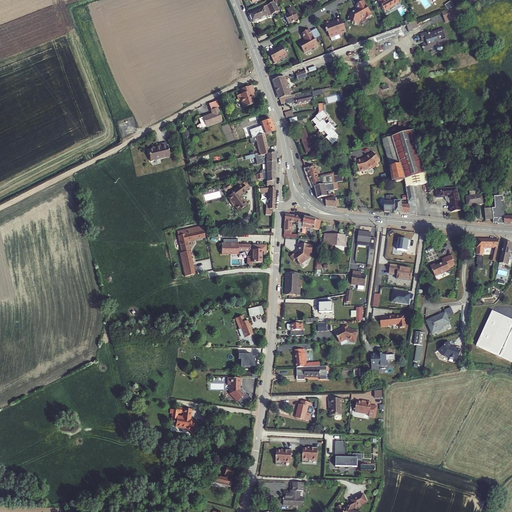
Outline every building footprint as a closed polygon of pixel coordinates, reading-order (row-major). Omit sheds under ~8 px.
[(365,2),(364,0),(357,5),(359,8),(352,12),(351,14),(350,14),(348,20),(352,21),(352,23),(355,24),(354,25),(355,25),(356,24),(358,25),(360,20),(365,17),(366,18),(373,15),(369,9),(365,2)] [(371,0),(369,0),(365,2),(369,9),(374,6),(371,0)] [(378,0),(381,5),(381,6),(383,10),(384,10),(386,10),(388,9),(388,8),(389,7),(390,7),(399,2),(397,0),(378,0)] [(269,13),(277,9),(274,2),(266,6),(269,13)] [(270,15),(269,13),(266,6),(260,9),(264,18),(270,15)] [(290,14),(287,15),(290,23),(297,20),(297,22),(298,21),(294,12),(291,8),(288,10),(290,14)] [(264,18),(260,9),(248,15),(252,24),(264,18)] [(445,19),(449,26),(463,19),(459,12),(445,19)] [(417,18),(406,21),(408,27),(402,29),(403,33),(420,28),(417,18)] [(343,33),(346,31),(342,19),(334,22),(334,23),(331,24),(330,21),(324,23),(327,30),(326,30),(327,32),(328,32),(330,37),(339,34),(341,35),(342,34),(343,33)] [(449,26),(450,29),(464,22),(463,19),(449,26)] [(444,28),(437,31),(430,33),(429,31),(421,34),(423,40),(426,39),(427,43),(422,44),(425,51),(431,49),(430,46),(436,44),(437,48),(438,47),(439,50),(442,48),(441,46),(442,46),(441,42),(448,40),(444,28)] [(311,31),(310,29),(302,33),(305,39),(305,41),(304,41),(303,40),(300,42),(299,43),(304,52),(315,47),(316,47),(317,47),(317,45),(319,45),(315,38),(311,31)] [(286,53),(282,45),(277,47),(277,48),(274,49),(269,52),(274,63),(277,61),(278,62),(279,61),(279,60),(280,60),(279,58),(283,56),(284,57),(286,53)] [(284,77),(272,81),(279,100),(291,97),(288,89),(291,89),(289,84),(287,85),(284,77)] [(250,86),(240,89),(241,94),(236,96),(237,101),(239,100),(240,102),(251,99),(250,95),(252,94),(250,86)] [(279,100),(280,105),(283,105),(282,103),(295,100),(296,105),(312,102),(311,97),(301,99),(300,95),(294,96),(291,97),(279,100)] [(251,99),(240,102),(242,108),(253,104),(251,99)] [(320,116),(324,129),(333,127),(330,123),(328,125),(324,121),(329,116),(325,111),(327,109),(325,103),(320,104),(323,112),(319,114),(320,116)] [(199,118),(202,127),(221,121),(217,107),(210,110),(212,114),(199,118)] [(325,132),(324,129),(320,116),(319,114),(318,115),(319,116),(315,121),(319,125),(318,126),(322,131),(323,130),(325,132)] [(274,132),(270,120),(259,123),(263,134),(274,132)] [(303,142),(303,141),(310,139),(306,131),(300,133),(303,142)] [(333,131),(326,133),(328,136),(326,138),(332,145),(335,143),(337,143),(337,136),(333,131)] [(392,138),(404,180),(405,180),(409,202),(410,215),(417,216),(416,202),(413,186),(428,184),(427,180),(426,175),(413,132),(392,138)] [(267,154),(263,134),(259,135),(254,137),(257,153),(255,153),(255,154),(256,156),(257,156),(265,154),(267,154)] [(383,140),(390,168),(393,182),(404,180),(392,138),(383,140)] [(314,150),(310,139),(303,141),(304,141),(304,143),(303,143),(307,153),(314,150)] [(159,151),(151,153),(147,154),(150,165),(169,160),(166,146),(158,148),(159,149),(159,151)] [(250,155),(248,156),(248,159),(255,157),(256,164),(257,164),(258,164),(263,163),(274,160),(275,160),(274,152),(267,154),(265,154),(257,156),(256,156),(255,154),(253,154),(250,155)] [(378,160),(373,153),(370,155),(369,154),(364,158),(364,159),(363,160),(361,161),(361,160),(355,162),(356,163),(357,168),(359,172),(368,170),(371,168),(372,169),(377,165),(375,163),(378,160)] [(264,171),(270,170),(274,169),(275,160),(274,160),(263,163),(264,171)] [(315,168),(305,170),(309,180),(317,178),(315,168)] [(274,185),(274,171),(264,173),(263,173),(260,174),(256,175),(255,176),(255,180),(255,181),(257,181),(257,180),(264,180),(263,187),(274,185)] [(332,184),(336,184),(335,177),(331,178),(330,176),(327,177),(317,178),(309,180),(312,188),(314,187),(332,184)] [(246,190),(242,184),(232,192),(233,193),(227,197),(230,201),(229,202),(233,207),(234,206),(238,212),(247,205),(243,200),(243,201),(241,199),(240,200),(238,196),(239,196),(246,190)] [(333,190),(332,184),(314,187),(317,199),(326,198),(327,199),(335,198),(334,194),(327,195),(326,192),(333,190)] [(258,190),(258,193),(267,192),(267,205),(265,205),(265,209),(272,209),(273,209),(274,188),(263,189),(258,190)] [(460,212),(457,188),(440,191),(442,199),(446,199),(446,200),(447,200),(448,201),(449,201),(450,213),(460,212)] [(466,197),(467,206),(483,204),(481,195),(475,196),(474,191),(469,192),(470,197),(466,197)] [(510,196),(510,191),(500,191),(501,196),(494,196),(493,196),(494,208),(491,208),(492,209),(492,219),(503,218),(503,224),(511,224),(511,216),(505,217),(502,217),(502,214),(505,214),(505,207),(501,207),(501,198),(503,198),(503,196),(510,196)] [(394,212),(394,214),(410,215),(409,202),(406,202),(402,202),(394,202),(394,196),(387,196),(387,202),(384,202),(384,212),(394,212)] [(337,208),(335,198),(327,199),(326,198),(317,199),(317,200),(319,202),(326,207),(337,208)] [(290,235),(291,224),(293,224),(293,223),(294,216),(285,215),(283,239),(288,239),(289,235),(290,235)] [(297,227),(317,231),(319,221),(318,221),(299,217),(298,224),(297,227)] [(194,275),(189,251),(186,242),(205,238),(203,226),(177,232),(181,253),(179,254),(184,276),(194,275)] [(370,234),(358,233),(356,243),(356,247),(365,248),(365,244),(368,244),(367,251),(368,251),(367,257),(372,258),(373,251),(374,239),(369,239),(370,234)] [(344,236),(323,234),(322,245),(334,246),(333,251),(343,252),(344,236)] [(403,247),(405,248),(406,240),(394,238),(392,250),(402,251),(403,247)] [(296,253),(295,255),(298,253),(298,245),(306,246),(306,244),(306,240),(297,240),(296,253)] [(495,263),(498,248),(499,240),(478,240),(477,255),(483,256),(484,248),(494,248),(491,262),(495,263)] [(507,266),(510,252),(511,252),(511,244),(511,243),(504,243),(499,264),(507,266)] [(295,255),(290,259),(294,263),(296,261),(300,266),(306,261),(306,258),(308,258),(309,254),(312,254),(312,245),(306,244),(306,246),(298,245),(298,253),(295,255)] [(248,265),(253,265),(253,263),(261,263),(262,263),(262,256),(266,256),(266,250),(265,248),(264,247),(263,246),(261,246),(249,246),(249,245),(246,245),(241,247),(221,248),(221,255),(238,255),(238,251),(249,251),(249,257),(247,257),(247,264),(248,264),(248,265)] [(429,266),(433,277),(448,270),(447,268),(453,266),(449,256),(440,260),(442,263),(434,266),(433,264),(429,266)] [(394,279),(408,281),(409,269),(395,267),(396,265),(387,264),(386,274),(394,275),(394,279)] [(497,279),(500,280),(499,282),(506,284),(509,276),(499,272),(497,279)] [(360,277),(360,275),(356,275),(356,274),(351,273),(350,286),(363,288),(365,278),(360,277)] [(295,275),(285,274),(285,296),(298,296),(298,288),(295,288),(295,275)] [(410,305),(412,293),(394,289),(392,301),(410,305)] [(324,299),(324,304),(319,304),(319,307),(319,313),(332,313),(332,308),(332,303),(331,303),(331,297),(324,299)] [(264,313),(263,305),(248,309),(250,317),(264,313)] [(511,320),(492,311),(476,343),(511,361),(511,320)] [(443,313),(425,321),(429,332),(439,328),(439,327),(447,323),(443,313)] [(389,318),(379,319),(379,326),(386,326),(386,324),(397,324),(398,329),(404,328),(403,317),(394,318),(394,316),(390,316),(390,318),(389,318)] [(241,317),(234,319),(238,330),(240,329),(244,338),(251,336),(249,329),(250,328),(248,324),(247,324),(246,322),(243,323),(241,317)] [(290,336),(302,335),(301,324),(286,324),(287,329),(288,330),(290,330),(290,336)] [(338,330),(332,333),(337,342),(343,338),(347,340),(351,341),(354,332),(350,330),(349,331),(345,329),(339,330),(338,330)] [(421,362),(424,341),(415,340),(414,347),(417,347),(415,361),(421,362)] [(300,349),(293,350),(295,368),(300,367),(300,359),(303,358),(303,353),(301,354),(300,349)] [(372,355),(368,355),(369,371),(374,370),(374,368),(384,367),(384,356),(379,357),(379,356),(377,356),(377,358),(374,358),(373,356),(372,355)] [(242,361),(244,361),(243,368),(255,368),(255,358),(252,358),(252,356),(242,356),(242,361)] [(295,378),(303,378),(303,376),(318,375),(319,378),(321,378),(321,366),(318,366),(300,367),(295,368),(295,378)] [(240,388),(240,378),(228,378),(227,386),(229,386),(229,394),(237,402),(241,398),(243,400),(248,396),(241,388),(240,388)] [(301,404),(298,418),(306,420),(309,406),(312,406),(312,403),(304,401),(303,404),(301,404)] [(371,403),(366,402),(366,403),(362,403),(357,401),(355,412),(368,415),(371,403)] [(344,406),(344,402),(330,402),(330,413),(331,413),(331,418),(342,418),(343,406),(344,406)] [(192,437),(201,430),(193,420),(191,420),(192,411),(176,408),(176,410),(169,410),(169,414),(171,415),(170,424),(176,424),(175,428),(186,430),(192,437)] [(317,463),(318,450),(311,449),(311,451),(311,452),(303,451),(302,465),(309,465),(309,462),(317,463)] [(336,449),(336,467),(357,468),(357,460),(362,460),(362,454),(353,454),(353,459),(345,459),(345,449),(336,449)] [(276,453),(275,466),(282,467),(282,464),(291,464),(292,451),(285,451),(285,454),(276,453)] [(227,467),(225,475),(227,475),(226,478),(224,478),(216,476),(214,483),(231,487),(233,480),(232,480),(233,477),(235,469),(227,467)] [(285,497),(285,505),(305,506),(305,498),(301,498),(301,491),(304,491),(305,483),(292,483),(292,493),(289,493),(289,497),(285,497)] [(363,495),(352,500),(353,502),(349,504),(348,508),(347,508),(337,511),(356,511),(352,510),(353,508),(355,507),(367,502),(363,495)]
